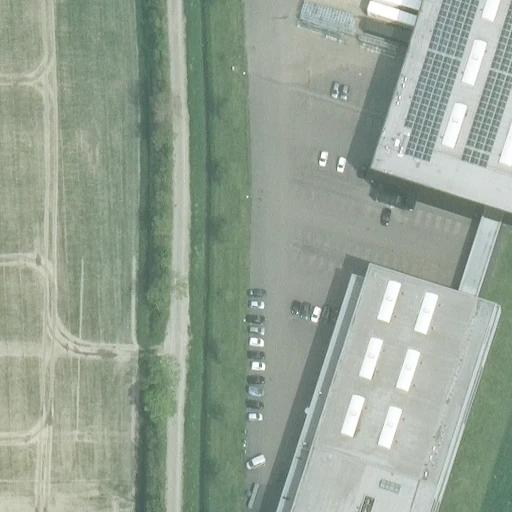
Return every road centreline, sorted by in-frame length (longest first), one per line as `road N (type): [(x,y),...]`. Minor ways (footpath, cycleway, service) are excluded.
road 1 (unclassified): [(174,511),(184,312),(170,0)]
road 2 (residential): [(254,511),(261,0)]
